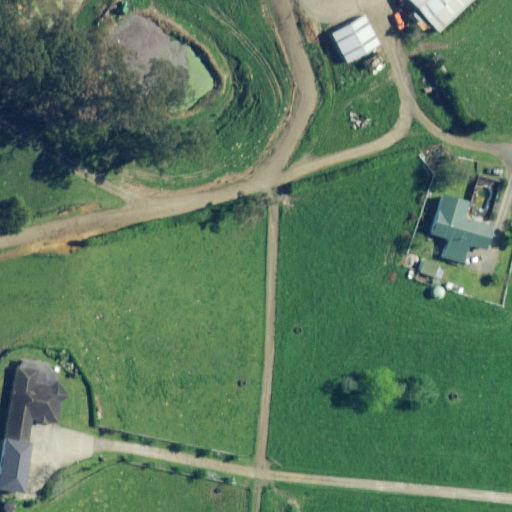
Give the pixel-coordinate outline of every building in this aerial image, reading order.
[(404,0),(412,8),(407,13),(423,30),(428,25),(435,32),(468,0),(404,0)] [(376,44),(360,15),(326,34),(342,63),(376,44)] [(462,203),(435,195),(424,234),(443,239),(437,257),(457,263),(462,245),(478,249),(485,226),(458,218),(462,203)] [(407,263),(406,268),(415,271),(415,273),(428,277),(432,265),(419,261),(417,267),(407,263)] [(476,282),(444,273),(439,290),(471,299),(476,282)] [(31,369),(10,365),(0,422),(0,491),(11,493),(24,419),(51,424),(58,386),(29,381),(31,369)]
